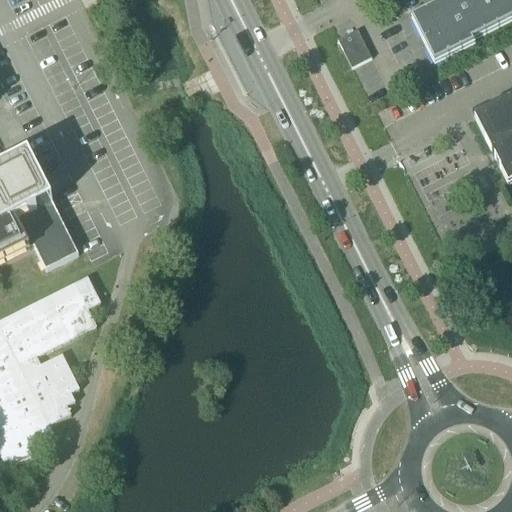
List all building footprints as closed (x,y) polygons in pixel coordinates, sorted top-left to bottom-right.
[(473,49),(471,45),(448,0),(447,0),(448,3),(409,22),(432,69),(473,49)] [(509,25),(496,0),(448,0),(471,45),(509,25)] [(511,24),(511,0),(496,0),(509,25),(511,24)] [(339,42),(337,43),(342,53),(361,43),(356,33),(339,42)] [(511,102),(473,123),(506,189),(511,186),(511,102)] [(45,276),(77,260),(28,162),(0,175),(0,463),(5,474),(32,461),(27,452),(53,439),(49,431),(70,420),(66,411),(75,407),(70,399),(79,394),(61,360),(44,369),(40,360),(96,332),(86,313),(100,306),(87,282),(0,325),(0,268),(33,252),(45,276)]
